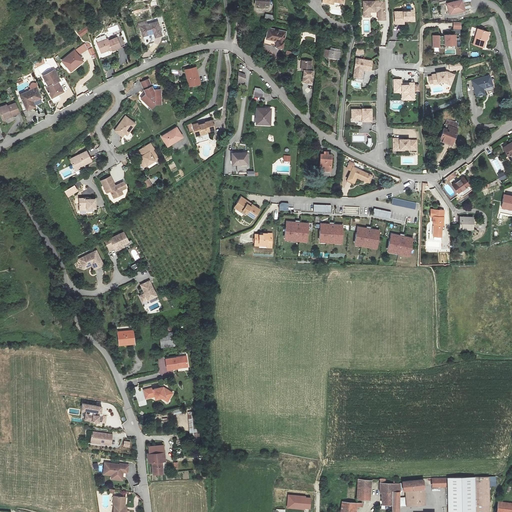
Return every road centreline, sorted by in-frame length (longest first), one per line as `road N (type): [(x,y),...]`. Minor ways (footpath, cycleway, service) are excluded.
road 1 (unclassified): [(148,511),(140,441),(116,374),(76,321),(62,266),(24,202),(0,194)]
road 2 (residential): [(233,48),(317,131),(377,163)]
road 3 (residential): [(0,148),(112,82)]
road 4 (residential): [(112,82),(188,50),(233,48)]
